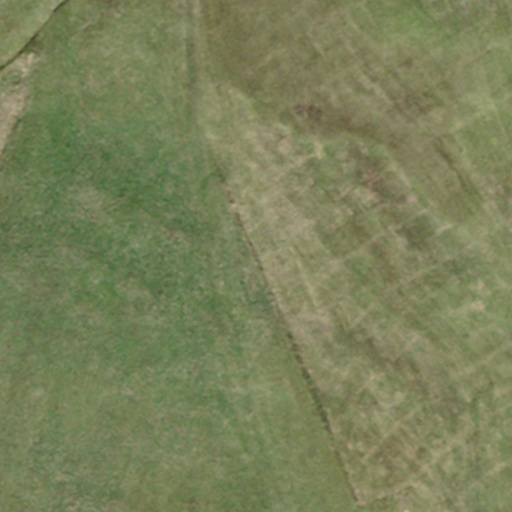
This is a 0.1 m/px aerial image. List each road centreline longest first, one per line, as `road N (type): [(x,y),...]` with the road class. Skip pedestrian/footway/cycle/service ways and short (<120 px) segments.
road 1 (track): [(269,511),(242,342),(135,11),(141,0)]
road 2 (track): [(242,342),(0,226)]
